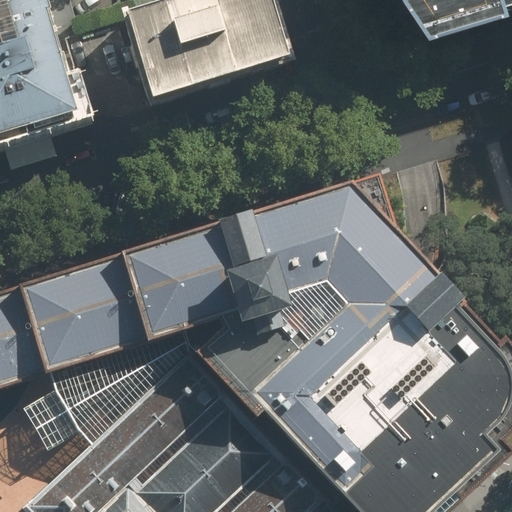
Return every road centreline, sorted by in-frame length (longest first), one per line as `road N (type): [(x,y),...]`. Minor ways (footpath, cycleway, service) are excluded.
road 1 (residential): [(350,105),(0,208)]
road 2 (residential): [(511,57),(350,105)]
